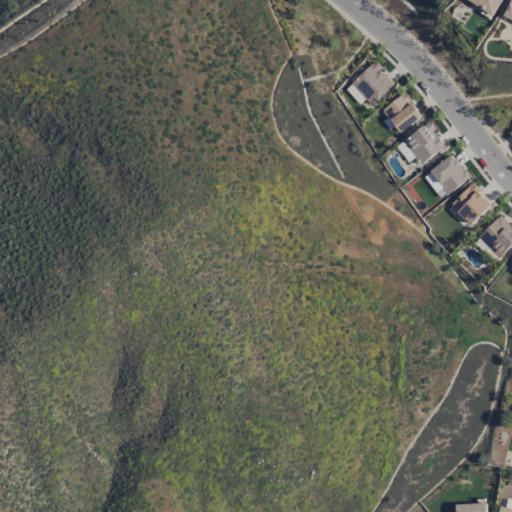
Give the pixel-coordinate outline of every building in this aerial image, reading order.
[(468,0),(495,14),(502,0),(468,0)] [(360,103),(365,99),(371,105),(395,82),(375,61),(345,88),(360,103)] [(401,133),(423,116),(405,92),(383,109),(401,133)] [(446,145),(428,122),(397,145),(409,161),(414,157),(420,165),(446,145)] [(440,198),(471,179),(455,154),(424,174),(440,198)] [(471,225),(494,205),(474,183),(451,203),(471,225)] [(511,245),(511,224),(501,214),(478,237),(500,258),(511,245)] [(487,511),(487,502),(456,504),(456,511),(487,511)]
